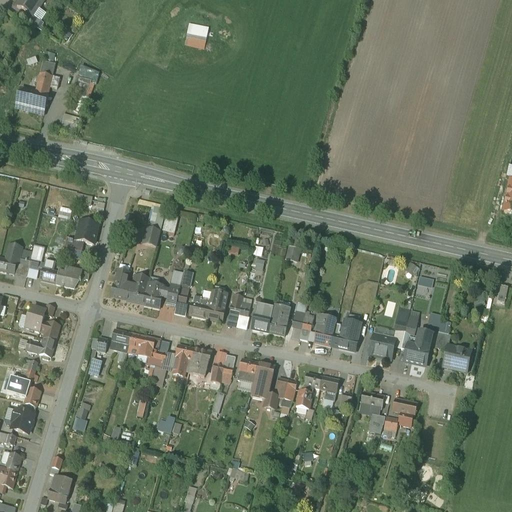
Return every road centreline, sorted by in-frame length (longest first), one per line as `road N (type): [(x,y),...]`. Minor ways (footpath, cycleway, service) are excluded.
road 1 (secondary): [(122,173),(511,261)]
road 2 (residential): [(88,313),(441,391)]
road 3 (residential): [(88,313),(29,511)]
road 4 (residential): [(122,173),(88,313)]
road 5 (secondary): [(0,145),(122,173)]
